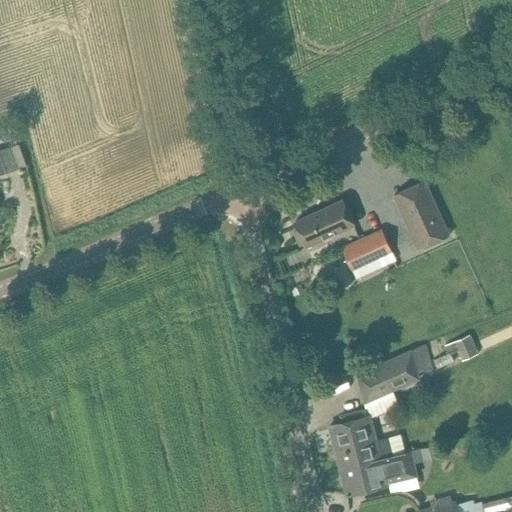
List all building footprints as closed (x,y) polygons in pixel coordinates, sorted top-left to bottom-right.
[(450,236),(425,180),(394,194),(419,250),(450,236)] [(300,246),(304,244),(306,246),(354,224),(343,200),(295,222),(299,231),(294,233),(300,246)] [(352,270),(390,253),(380,231),(342,248),(352,270)] [(462,360),(478,353),(470,334),(445,346),(449,355),(458,351),(462,360)] [(432,368),(425,343),(357,374),(364,404),(420,379),(418,373),(432,368)] [(374,441),(368,416),(330,426),(341,469),(395,456),(390,437),(374,441)] [(395,456),(341,469),(347,495),(367,490),(385,486),(389,485),(389,483),(417,476),(418,476),(415,463),(423,461),(420,449),(404,453),(395,456)] [(416,511),(415,511),(484,511),(483,504),(482,502),(475,503),(474,499),(457,504),(456,501),(452,501),(431,507),(416,511)]
